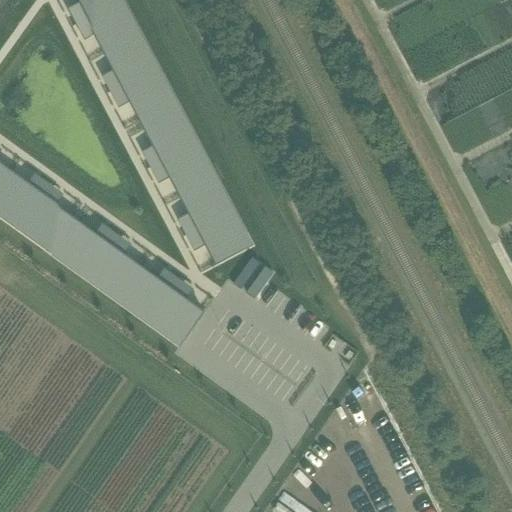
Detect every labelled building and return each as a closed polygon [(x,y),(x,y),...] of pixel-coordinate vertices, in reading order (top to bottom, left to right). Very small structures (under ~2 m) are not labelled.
[(122,0),(75,0),(86,20),(123,1),(122,0)] [(123,1),(86,20),(104,54),(141,34),(123,1)] [(141,34),(104,54),(121,88),(159,68),(141,34)] [(159,68),(121,88),(139,122),(176,102),(159,68)] [(176,102),(139,122),(143,129),(180,110),(176,102)] [(180,110),(143,129),(161,163),(198,144),(180,110)] [(198,144),(161,163),(179,197),(216,178),(198,144)] [(0,169),(0,187),(9,176),(0,169)] [(9,176),(0,187),(0,221),(15,232),(40,198),(9,176)] [(216,178),(179,197),(196,231),(233,212),(216,178)] [(40,198),(15,232),(47,254),(71,220),(40,198)] [(233,212),(196,231),(215,266),(252,247),(233,212)] [(71,220),(47,254),(54,259),(78,225),(71,220)] [(78,225),(54,259),(84,282),(109,248),(78,225)] [(109,248),(84,282),(115,304),(140,270),(109,248)] [(140,270),(115,304),(147,327),(171,293),(140,270)] [(171,293),(147,327),(179,350),(204,316),(171,293)]
